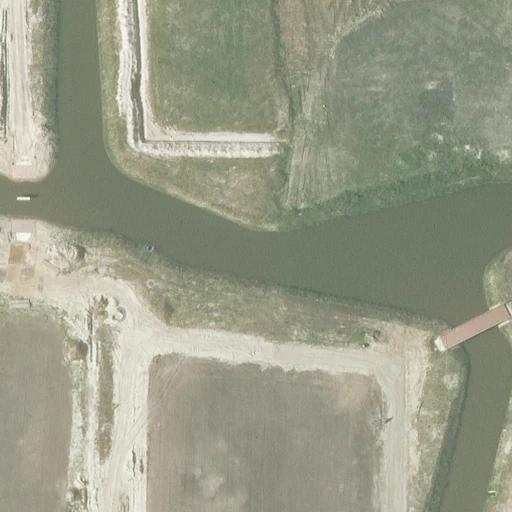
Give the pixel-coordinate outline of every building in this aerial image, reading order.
[(13,335),(13,349),(38,349),(39,337),(70,337),(70,310),(50,310),(50,307),(28,307),(28,310),(26,309),(25,335),(13,335)] [(14,358),(14,371),(26,372),(26,393),(68,393),(69,371),(39,370),(39,358),(14,358)] [(161,382),(161,408),(175,408),(175,424),(206,424),(206,383),(188,382),(188,373),(170,373),(170,382),(161,382)] [(351,381),(351,378),(334,378),(334,381),(319,381),(319,404),(305,404),(305,422),(337,422),(337,410),(367,411),(367,381),(351,381)] [(13,414),(13,428),(38,428),(38,416),(69,416),(69,396),(68,396),(68,393),(26,393),(25,414),(13,414)] [(13,436),(13,449),(25,450),(25,471),(67,471),(68,449),(38,448),(38,436),(13,436)] [(353,453),(353,440),(310,439),(309,466),(320,466),(320,488),(370,488),(370,454),(353,453)] [(160,449),(160,473),(208,473),(208,449),(160,449)] [(12,492),(12,506),(37,506),(38,494),(68,494),(68,474),(67,474),(67,471),(25,471),(24,492),(12,492)] [(160,473),(160,497),(208,497),(208,473),(160,473)]
